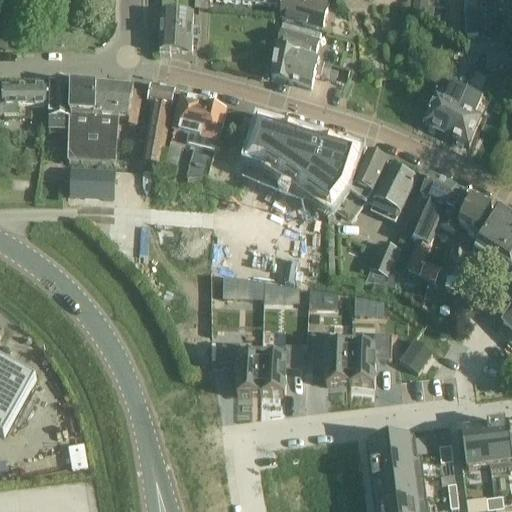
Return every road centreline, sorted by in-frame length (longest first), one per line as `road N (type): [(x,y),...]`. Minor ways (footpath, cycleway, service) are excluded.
road 1 (residential): [(130,63),(361,128),(511,199)]
road 2 (residential): [(511,414),(272,437),(253,464),(256,511)]
road 3 (tertiary): [(152,508),(144,441),(122,368),(51,277),(0,249)]
road 4 (tertiary): [(0,64),(130,63)]
